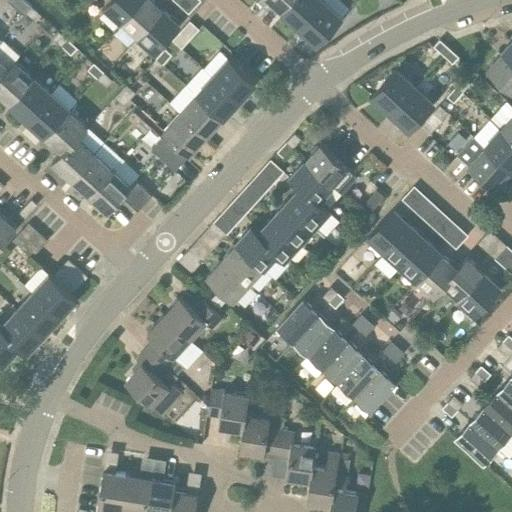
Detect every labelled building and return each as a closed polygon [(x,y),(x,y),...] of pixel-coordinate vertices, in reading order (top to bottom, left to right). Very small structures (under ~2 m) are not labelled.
[(24,15),(32,7),(24,0),(8,0),(8,1),(24,15)] [(110,0),(105,6),(122,21),(141,0),(110,0)] [(141,0),(122,21),(138,36),(163,8),(153,0),(141,0)] [(290,0),(269,0),(281,10),(290,0)] [(290,0),(281,10),(299,27),(323,0),(290,0)] [(323,0),(299,27),(318,44),(342,17),(327,4),(323,0)] [(32,7),(26,13),(36,22),(42,15),(32,7)] [(163,8),(138,36),(155,51),(179,23),(163,8)] [(173,39),(182,48),(199,29),(190,21),(173,39)] [(61,45),(67,39),(58,31),(52,37),(61,45)] [(67,39),(61,45),(70,53),(76,47),(67,39)] [(443,54),(449,48),(440,39),(434,46),(443,54)] [(511,40),(502,51),(511,60),(511,40)] [(156,57),(163,63),(171,54),(165,48),(156,57)] [(449,48),(443,54),(453,63),(459,56),(449,48)] [(511,90),(511,60),(502,51),(487,68),(511,90)] [(163,63),(156,57),(148,67),(155,72),(163,63)] [(0,78),(10,68),(9,67),(15,60),(16,61),(17,60),(15,58),(9,66),(0,58),(0,78)] [(213,76),(239,100),(256,82),(229,58),(213,76)] [(0,78),(0,94),(10,103),(34,76),(17,60),(16,61),(15,60),(9,67),(10,68),(0,78)] [(97,77),(102,72),(94,64),(88,69),(97,77)] [(373,95),(391,112),(415,85),(397,69),(373,95)] [(102,72),(97,77),(106,85),(111,80),(102,72)] [(10,103),(27,119),(52,92),(34,76),(10,103)] [(196,94),(223,118),(239,100),(213,76),(196,94)] [(456,86),(463,92),(471,83),(464,77),(456,86)] [(120,90),(129,98),(135,92),(126,84),(120,90)] [(415,85),(391,112),(410,129),(434,102),(415,85)] [(463,92),(456,86),(448,96),(454,101),(463,92)] [(124,104),(129,98),(120,90),(115,96),(124,104)] [(27,119),(45,135),(70,109),(52,92),(27,119)] [(180,112),(207,136),(223,118),(196,94),(180,112)] [(449,112),(440,104),(422,124),(431,132),(449,112)] [(77,136),(78,137),(88,125),(70,109),(45,135),(62,151),(63,152),(77,136)] [(207,136),(180,112),(164,130),(190,154),(207,136)] [(511,115),(501,128),(511,137),(511,115)] [(145,133),(150,126),(141,118),(136,125),(145,133)] [(485,145),(511,169),(511,168),(511,137),(501,128),(485,145)] [(286,142),(293,148),(301,139),(295,133),(286,142)] [(52,162),(71,178),(95,152),(78,137),(77,136),(63,152),(62,151),(52,162)] [(175,170),(186,158),(162,137),(151,149),(175,170)] [(293,148),(286,142),(278,151),(284,157),(293,148)] [(305,160),(332,185),(348,168),(320,143),(305,160)] [(511,169),(485,145),(468,164),(495,188),(511,169)] [(449,157),(443,151),(434,161),(444,170),(450,163),(449,157)] [(71,178),(89,195),(113,168),(95,152),(71,178)] [(124,155),(113,168),(89,195),(107,211),(122,195),(138,210),(152,194),(135,178),(142,171),(124,155)] [(196,178),(203,170),(190,158),(182,166),(196,178)] [(284,171),(271,159),(266,164),(279,177),(284,171)] [(319,200),(332,185),(305,160),(290,177),(301,186),(301,185),(318,201),(319,200)] [(243,190),(256,202),(261,197),(247,184),(243,190)] [(329,210),(319,200),(318,201),(301,185),(301,186),(287,201),(314,226),(329,210)] [(385,196),(377,189),(372,194),(380,201),(385,196)] [(251,208),(256,202),(243,190),(237,195),(251,208)] [(413,209),(419,214),(431,200),(425,195),(413,209)] [(25,217),(26,217),(37,204),(32,199),(20,212),(25,217)] [(431,200),(419,214),(424,219),(436,205),(431,200)] [(300,242),(314,226),(287,201),(272,217),(300,242)] [(369,213),(363,207),(359,212),(364,217),(369,213)] [(369,236),(385,251),(410,223),(393,208),(369,236)] [(0,244),(17,227),(0,211),(0,244)] [(213,222),(227,234),(232,228),(218,216),(213,222)] [(284,259),(300,242),(272,217),(259,232),(258,233),(278,252),(277,253),(284,259)] [(21,231),(40,249),(48,240),(29,222),(21,231)] [(222,239),(227,234),(213,222),(208,227),(222,239)] [(385,251),(401,265),(426,238),(410,223),(385,251)] [(445,238),(451,243),(463,229),(457,225),(445,238)] [(264,268),(277,253),(278,252),(258,233),(259,232),(251,226),(236,243),(264,268)] [(463,229),(451,243),(456,248),(468,234),(463,229)] [(496,235),(490,230),(478,243),(484,248),(496,235)] [(40,249),(21,231),(13,240),(32,257),(40,249)] [(401,265),(417,280),(442,252),(426,238),(401,265)] [(249,284),(264,268),(236,243),(222,259),(249,284)] [(184,254),(197,266),(202,261),(189,249),(184,254)] [(434,295),(444,285),(443,284),(458,267),(457,266),(442,252),(417,280),(434,295)] [(192,272),(197,266),(184,254),(179,260),(192,272)] [(444,285),(459,298),(484,271),(467,255),(457,266),(458,267),(443,284),(444,285)] [(61,268),(80,285),(88,276),(69,259),(61,268)] [(234,300),(249,284),(222,259),(207,275),(234,300)] [(72,293),(80,285),(61,268),(53,276),(72,293)] [(484,271),(459,298),(475,313),(500,286),(484,271)] [(33,292),(60,316),(77,297),(72,293),(53,276),(50,273),(37,288),(33,292)] [(25,294),(30,289),(25,284),(19,278),(14,284),(25,294)] [(323,296),(329,301),(338,292),(331,286),(323,296)] [(17,309),(44,333),(60,316),(33,292),(17,309)] [(338,292),(329,301),(336,307),(344,298),(338,292)] [(210,299),(220,308),(225,301),(216,293),(210,299)] [(223,317),(218,313),(203,299),(194,309),(180,296),(164,314),(190,339),(206,321),(213,328),(223,317)] [(278,326),(294,340),(319,312),(304,298),(278,326)] [(385,315),(394,323),(402,314),(394,306),(385,315)] [(1,325),(0,326),(20,345),(20,346),(27,352),(44,333),(17,309),(1,325)] [(294,340),(309,354),(334,326),(319,312),(294,340)] [(174,357),(190,339),(164,314),(147,333),(154,339),(146,348),(176,375),(184,366),(174,357)] [(353,323),(359,329),(368,319),(362,314),(353,323)] [(368,319),(359,329),(366,335),(375,325),(368,319)] [(0,359),(4,363),(20,346),(20,345),(0,326),(1,325),(0,323),(0,359)] [(309,354),(324,368),(350,340),(334,326),(309,354)] [(241,337),(252,347),(260,339),(249,329),(241,337)] [(503,341),(511,349),(511,337),(509,334),(503,341)] [(324,368),(340,382),(365,354),(350,340),(324,368)] [(383,350),(390,356),(398,347),(392,341),(383,350)] [(507,356),(511,349),(503,341),(497,347),(507,356)] [(398,347),(390,356),(396,362),(405,353),(398,347)] [(175,375),(176,375),(146,348),(136,359),(141,363),(125,380),(152,405),(165,390),(177,377),(175,375)] [(340,382),(355,395),(380,367),(365,354),(340,382)] [(476,371),(485,380),(491,373),(481,365),(476,371)] [(380,367),(355,395),(370,410),(396,382),(380,367)] [(479,386),(485,380),(476,371),(470,378),(479,386)] [(511,403),(511,376),(498,391),(511,403)] [(220,416),(219,426),(243,430),(245,414),(245,413),(246,413),(249,393),(211,387),(207,414),(220,416)] [(511,431),(511,403),(498,391),(484,406),(511,431)] [(448,401),(458,410),(464,404),(454,395),(448,401)] [(452,416),(458,410),(448,401),(442,408),(452,416)] [(498,446),(511,431),(484,406),(470,421),(498,446)] [(245,413),(245,414),(243,430),(240,449),(277,455),(281,428),(268,426),(270,417),(246,413),(245,413)] [(484,462),(498,446),(470,421),(456,437),(484,462)] [(286,477),(310,481),(313,464),(316,444),(293,441),(295,430),(281,428),(277,455),(289,457),(286,477)] [(313,464),(310,481),(307,500),(331,504),(336,472),(337,473),(340,451),(328,450),(326,466),(313,464)] [(146,455),(145,470),(168,471),(169,456),(146,455)] [(108,511),(109,507),(122,509),(128,473),(104,469),(96,511),(108,511)] [(336,472),(331,504),(329,511),(355,511),(359,492),(345,490),(347,474),(337,473),(336,472)] [(135,511),(145,511),(151,477),(128,473),(122,509),(135,511)] [(171,511),(175,489),(176,481),(151,477),(145,511),(171,511)] [(195,511),(199,492),(175,489),(171,511),(195,511)]
